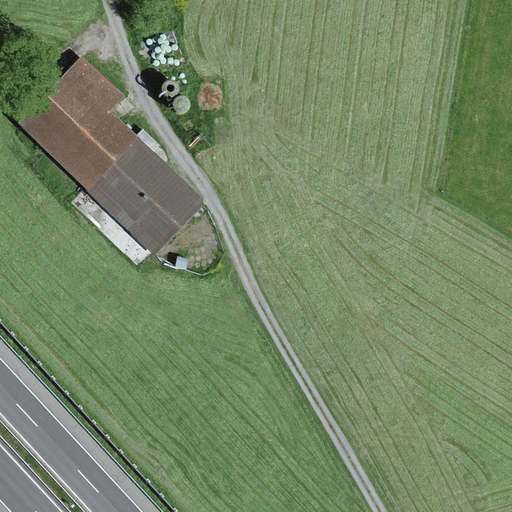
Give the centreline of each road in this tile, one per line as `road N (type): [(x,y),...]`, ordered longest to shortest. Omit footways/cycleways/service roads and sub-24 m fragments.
road 1 (track): [(389,511),(120,44),(107,0)]
road 2 (track): [(259,295),(305,136),(269,0)]
road 3 (motorway): [(114,511),(0,388)]
